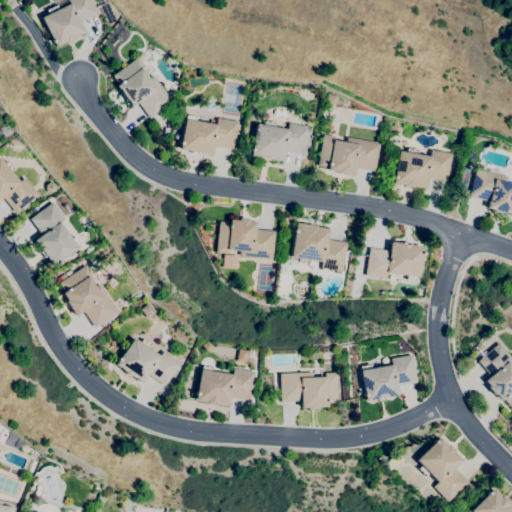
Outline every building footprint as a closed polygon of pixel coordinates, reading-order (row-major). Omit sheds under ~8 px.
[(54,47),(40,17),(47,14),(45,10),(55,5),(57,9),(68,4),(66,0),(90,0),(97,14),(79,23),(84,32),(73,38),(74,39),(65,43),(65,42),(54,47)] [(149,118),(137,102),(131,107),(115,86),(117,84),(111,76),(137,57),(144,66),(141,69),(148,78),(152,75),(171,102),(149,118)] [(210,155),(179,149),(180,144),(178,144),(179,142),(180,142),(184,119),(185,120),(186,115),(195,117),(195,121),(215,125),(216,118),(236,122),(232,149),(212,146),(210,155)] [(282,161),(250,156),(250,151),(249,151),(250,148),(251,149),(255,124),(263,125),(264,121),(274,123),(274,127),(286,129),(287,123),(308,127),(303,154),(283,151),(282,161)] [(352,177),(334,174),(335,172),(326,170),(327,168),(317,166),(322,135),(334,137),(333,141),(345,143),(345,137),(378,143),(373,171),(354,168),(352,177)] [(424,189),(412,187),(412,188),(403,186),(403,185),(392,183),(393,178),(392,178),(392,176),(393,176),(397,151),(405,152),(406,148),(417,150),(416,154),(428,157),(429,150),(451,154),(445,182),(426,178),(424,189)] [(14,213),(2,197),(0,198),(0,159),(3,164),(7,161),(13,170),(10,172),(18,182),(23,178),(36,195),(14,213)] [(511,215),(507,214),(507,213),(505,212),(504,213),(492,210),(493,209),(489,208),(489,209),(486,208),(487,201),(468,197),(475,169),(507,177),(505,182),(511,183),(511,212),(511,215)] [(53,267),(33,241),(41,235),(29,219),(51,202),(63,219),(58,223),(70,239),(74,237),(80,245),(77,248),(59,262),(59,263),(57,264),(53,267)] [(271,259),(238,256),(239,251),(227,250),(227,253),(215,252),(218,221),(228,222),(228,220),(237,221),(237,219),(247,220),(247,222),(254,222),(253,230),(273,232),(271,259)] [(341,271),(320,268),(321,262),(308,260),(308,263),(296,262),(297,258),(290,257),(294,223),(316,226),(315,228),(327,229),(326,240),(345,243),(341,271)] [(415,281),(405,280),(406,276),(386,273),(385,279),(364,276),(368,248),(388,251),(389,242),(401,244),(402,242),(409,243),(409,245),(421,247),(420,252),(421,252),(421,255),(420,254),(417,277),(416,277),(415,281)] [(93,328),(82,311),(75,316),(65,301),(66,300),(61,293),(64,291),(58,283),(60,281),(58,278),(64,273),(67,277),(64,273),(69,270),(71,274),(84,265),(91,275),(88,277),(95,287),(99,285),(117,312),(93,328)] [(147,319),(139,310),(147,303),(155,312),(147,319)] [(163,386),(147,374),(140,384),(114,365),(132,338),(139,343),(142,339),(151,345),(148,349),(158,356),(162,351),(179,363),(163,386)] [(511,403),(509,406),(502,399),(501,400),(495,394),(494,395),(487,387),(488,386),(484,381),(489,376),(476,361),(497,343),(511,360),(511,403)] [(183,357),(177,353),(182,346),(188,350),(183,357)] [(365,401),(364,396),(363,396),(362,394),(364,393),(359,371),(390,365),(389,359),(410,355),(415,382),(395,386),(397,395),(383,398),(382,397),(379,397),(379,399),(365,401)] [(227,406),(216,404),(216,406),(205,404),(205,402),(194,400),(195,395),(194,395),(195,393),(199,369),(201,369),(201,366),(212,368),(211,371),(230,375),(232,368),(253,372),(248,401),(228,397),(227,406)] [(307,410),(307,407),(300,408),(299,400),(280,401),(279,374),(311,372),(311,377),(323,377),(323,373),(335,372),(336,404),(325,404),(326,407),(317,407),(317,409),(307,410)] [(6,445),(0,442),(0,438),(1,436),(9,439),(6,445)] [(447,502),(432,487),(437,482),(414,460),(432,442),(432,441),(433,440),(434,441),(438,437),(445,445),(446,444),(453,451),(452,452),(461,460),(453,468),(467,482),(447,502)] [(401,460),(399,462),(397,463),(395,465),(394,467),(393,469),(384,466),(385,464),(387,462),(388,460),(390,459),(391,457),(393,456),(395,454),(397,453),(399,452),(401,460)] [(470,511),(469,511),(485,494),(485,493),(487,492),(491,488),(499,496),(500,495),(508,503),(507,504),(511,509),(511,511),(470,511)]
